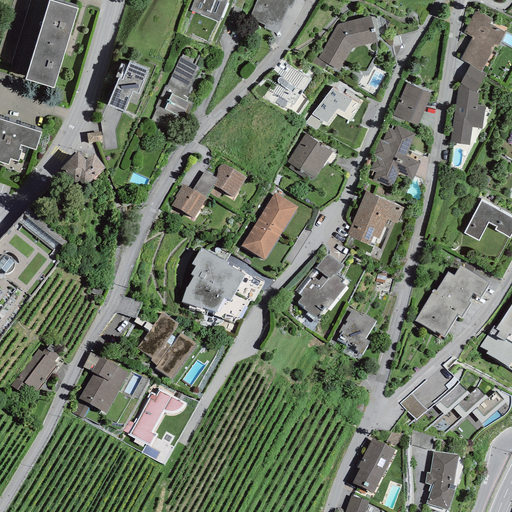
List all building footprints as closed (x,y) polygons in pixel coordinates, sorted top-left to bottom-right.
[(53,88),(78,8),(50,0),(49,0),(26,79),(53,88)] [(194,0),(190,10),(219,22),(227,0),(194,0)] [(264,28),(278,33),(288,7),(291,8),(294,0),(257,0),(250,18),(265,25),(264,28)] [(492,19),(475,10),(463,33),(472,38),(460,59),(470,65),(481,72),(482,71),(495,46),(497,47),(505,32),(490,24),(492,19)] [(377,42),(370,16),(337,25),(318,58),(326,63),(340,71),(352,48),(377,42)] [(311,63),(323,69),(326,63),(318,58),(315,56),(311,63)] [(186,97),(200,68),(180,57),(167,86),(165,85),(155,108),(156,108),(152,121),(178,134),(193,103),(187,100),(188,98),(186,97)] [(119,78),(108,105),(124,112),(128,102),(136,105),(150,73),(147,72),(148,70),(129,62),(127,66),(121,64),(116,77),(119,78)] [(476,92),(486,74),(482,71),(481,72),(470,65),(460,84),(476,93),(476,92)] [(294,105),(311,79),(289,66),(282,78),(280,77),(278,78),(277,80),(277,82),(279,83),(273,92),(294,105)] [(431,94),(406,83),(393,115),(418,125),(431,94)] [(477,105),(479,93),(476,92),(476,93),(460,84),(459,83),(449,145),(456,146),(456,144),(470,145),(472,127),(482,129),(485,106),(477,105)] [(323,121),(327,123),(337,109),(344,112),(352,100),(332,88),(305,123),(316,130),(323,121)] [(20,145),(35,150),(41,131),(0,118),(0,162),(8,165),(10,159),(18,162),(22,150),(19,149),(20,145)] [(399,172),(413,180),(420,163),(406,156),(415,134),(396,124),(394,130),(388,127),(383,140),(380,139),(373,154),(376,156),(370,169),(373,171),(371,175),(374,176),(373,180),(393,188),(399,172)] [(101,131),(87,133),(88,143),(102,141),(101,131)] [(333,151),(306,133),(287,162),(291,165),(308,175),(314,179),(333,151)] [(105,168),(94,153),(86,160),(77,151),(60,168),(76,184),(79,181),(83,186),(105,168)] [(216,179),(212,185),(233,198),(246,177),(225,163),(221,165),(219,166),(218,168),(218,174),(215,178),(216,179)] [(288,168),(306,179),(308,175),(291,165),(288,168)] [(215,178),(204,171),(193,189),(205,197),(212,185),(216,179),(215,178)] [(207,198),(205,197),(193,189),(184,183),(175,197),(176,198),(172,205),(194,218),(207,198)] [(366,191),(348,235),(369,245),(373,237),(378,239),(387,219),(397,223),(404,207),(366,191)] [(258,219),(281,233),(298,207),(275,193),(258,219)] [(511,217),(481,201),(464,233),(479,241),(489,223),(495,227),(494,230),(510,239),(511,235),(511,217)] [(61,222),(31,204),(24,215),(54,233),(61,222)] [(281,233),(258,219),(241,246),(264,260),(281,233)] [(186,287),(182,302),(201,309),(202,307),(215,312),(224,298),(230,301),(245,275),(227,265),(228,263),(201,248),(191,264),(196,266),(191,274),(194,276),(187,287),(186,287)] [(328,309),(346,286),(342,283),(344,281),(336,275),(343,266),(327,253),(315,268),(323,275),(322,276),(319,281),(314,277),(302,291),(303,292),(300,295),(302,296),(298,302),(298,303),(304,308),(303,309),(316,319),(322,311),(323,312),(326,308),(328,309)] [(434,289),(415,321),(435,333),(436,332),(444,337),(458,315),(461,317),(471,303),(468,301),(473,293),(481,298),(489,283),(460,266),(453,276),(448,272),(436,290),(434,289)] [(384,283),(387,274),(378,272),(376,281),(384,283)] [(400,282),(393,280),(389,295),(396,297),(400,282)] [(494,326),(480,347),(487,351),(486,354),(508,367),(511,361),(511,303),(496,327),(494,326)] [(362,355),(370,342),(365,339),(376,321),(364,313),(362,316),(352,310),(338,332),(340,334),(337,339),(346,345),(347,343),(351,346),(352,345),(356,347),(354,350),(362,355)] [(162,312),(137,348),(152,358),(150,361),(157,366),(155,368),(171,379),(196,344),(180,333),(177,338),(171,334),(178,323),(162,312)] [(42,352),(38,350),(11,386),(21,393),(27,385),(35,392),(37,390),(38,391),(56,367),(55,366),(57,363),(54,361),(61,352),(51,344),(47,349),(46,348),(42,352)] [(82,367),(93,373),(102,357),(91,352),(82,367)] [(129,372),(102,357),(93,373),(71,413),(82,419),(90,405),(106,414),(129,372)] [(444,366),(400,404),(426,430),(430,426),(442,437),(472,412),(482,424),(506,403),(496,391),(488,398),(477,387),(469,394),(444,366)] [(148,399),(128,435),(151,447),(158,434),(154,432),(164,413),(166,414),(169,414),(172,414),(175,414),(177,413),(180,411),(182,410),(184,408),(185,406),(186,404),(158,389),(155,394),(151,392),(150,394),(149,393),(147,398),(148,399)] [(431,450),(433,437),(412,430),(411,445),(431,450)] [(391,433),(386,442),(394,447),(407,434),(391,433)] [(360,468),(352,483),(373,493),(395,450),(373,439),(357,467),(360,468)] [(432,486),(426,504),(428,505),(427,508),(439,511),(445,511),(447,510),(448,511),(455,491),(454,490),(456,486),(453,486),(458,455),(434,452),(430,473),(427,473),(425,483),(432,486)] [(345,511),(364,511),(369,502),(351,496),(345,511)]
